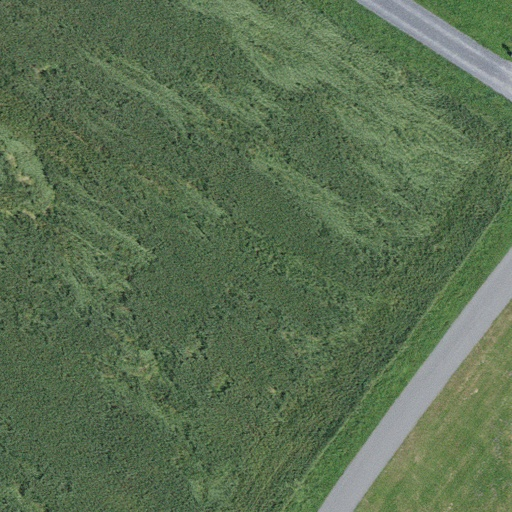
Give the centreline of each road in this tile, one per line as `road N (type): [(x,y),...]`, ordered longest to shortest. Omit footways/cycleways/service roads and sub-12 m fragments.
road 1 (unclassified): [(352,511),(511,290)]
road 2 (unclassified): [(511,70),(400,0)]
